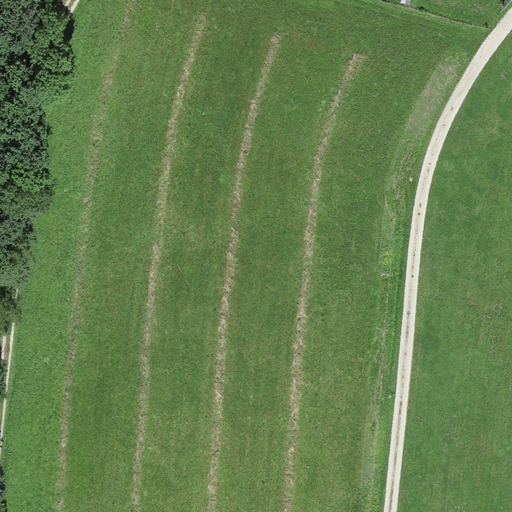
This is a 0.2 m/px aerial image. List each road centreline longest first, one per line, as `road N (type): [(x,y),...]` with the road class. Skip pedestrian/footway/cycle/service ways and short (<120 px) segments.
road 1 (track): [(511,16),(471,66),(420,179),(391,511)]
road 2 (track): [(70,0),(43,43),(0,462)]
